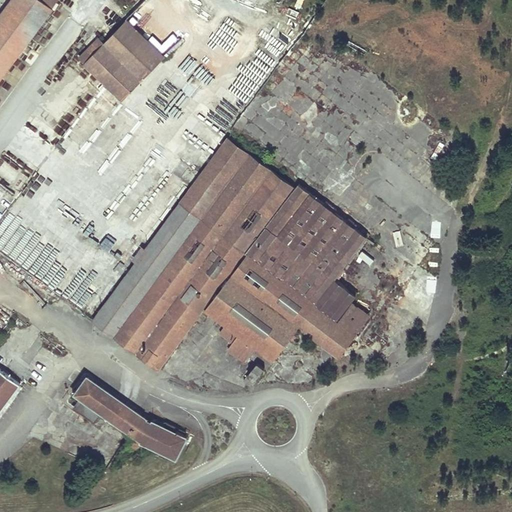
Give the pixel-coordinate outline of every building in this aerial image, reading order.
[(49,10),(56,0),(0,0),(0,75),(42,20),(49,26),(56,16),(49,10)] [(104,43),(142,80),(164,56),(127,20),(104,42),(104,43)] [(104,42),(100,38),(81,58),(123,99),(142,80),(104,43),(104,42)] [(160,368),(205,307),(227,323),(221,332),(232,341),(227,349),(244,362),(249,354),(259,361),(244,380),(251,385),(265,367),(268,368),(300,325),(313,335),(326,345),(338,354),(340,356),(357,334),(338,320),(352,302),(358,293),(350,287),(349,289),(335,279),(367,236),(300,185),(296,189),(228,138),(94,319),(160,368)] [(338,320),(357,334),(370,316),(352,302),(338,320)] [(363,343),(375,352),(387,362),(414,325),(389,307),(363,343)] [(310,366),(322,375),(338,354),(326,345),(310,366)] [(0,411),(20,384),(0,369),(0,411)] [(80,397),(87,402),(99,411),(98,414),(125,433),(129,428),(136,433),(136,435),(146,440),(145,444),(174,459),(186,435),(177,430),(176,432),(152,420),(151,423),(145,419),(146,418),(86,375),(74,393),(80,397)] [(87,402),(80,397),(73,406),(93,420),(98,414),(99,411),(87,402)] [(134,438),(130,444),(126,451),(135,456),(142,442),(134,438)]
